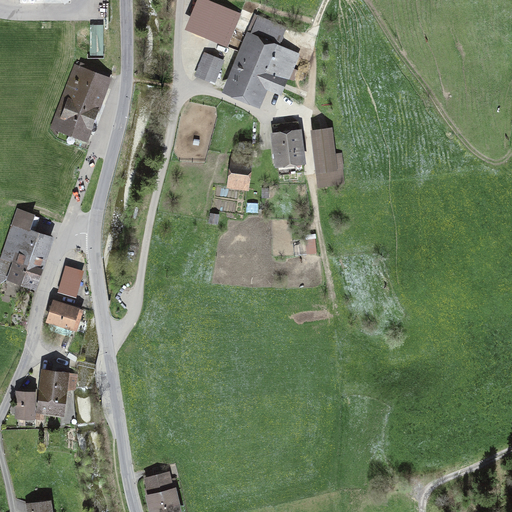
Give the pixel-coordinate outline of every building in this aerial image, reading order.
[(241,14),(207,0),(197,0),(185,30),(228,47),(241,14)] [(286,28),(255,15),(222,93),(260,109),(268,91),(281,96),(299,55),(278,46),(286,28)] [(105,24),(91,24),(91,57),(104,57),(105,24)] [(204,53),(195,76),(214,84),(224,61),(204,53)] [(78,58),(53,121),(85,133),(108,70),(78,58)] [(302,168),(295,118),(271,122),(278,171),(302,168)] [(338,149),(330,151),(327,126),(311,129),(316,166),(329,164),(331,179),(342,178),(338,149)] [(234,176),(230,176),(229,186),(247,188),(251,155),(233,153),(232,166),(236,166),(234,176)] [(0,280),(3,281),(10,276),(34,284),(51,235),(30,228),(34,214),(18,209),(0,262),(0,280)] [(309,254),(318,253),(316,238),(307,239),(309,254)] [(66,265),(59,288),(79,294),(86,271),(66,265)] [(74,310),(55,304),(51,319),(70,324),(74,310)] [(64,386),(76,388),(77,375),(45,370),(40,407),(61,410),(64,386)] [(25,393),(25,389),(19,389),(19,393),(18,393),(18,415),(31,415),(31,412),(35,412),(35,397),(31,397),(31,393),(25,393)] [(154,511),(175,511),(171,492),(177,491),(174,479),(169,480),(165,465),(150,468),(151,476),(146,477),(154,511)] [(48,511),(47,500),(31,502),(32,511),(48,511)]
